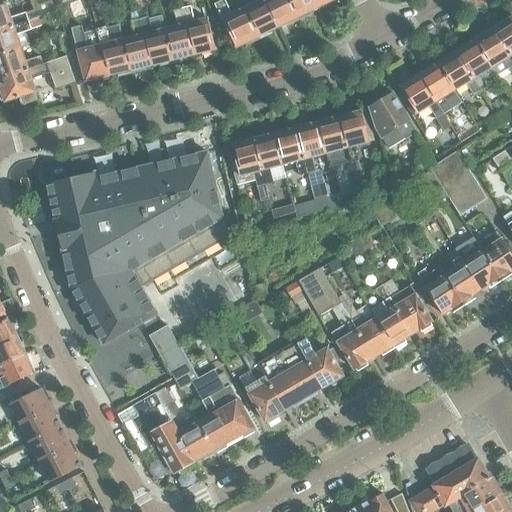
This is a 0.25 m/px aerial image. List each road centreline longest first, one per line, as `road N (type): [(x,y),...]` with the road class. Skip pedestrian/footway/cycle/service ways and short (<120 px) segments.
road 1 (residential): [(0,154),(333,70),(383,39)]
road 2 (residential): [(511,318),(188,511)]
road 3 (residential): [(142,511),(72,378),(0,204)]
road 4 (residential): [(253,511),(390,443),(480,386)]
